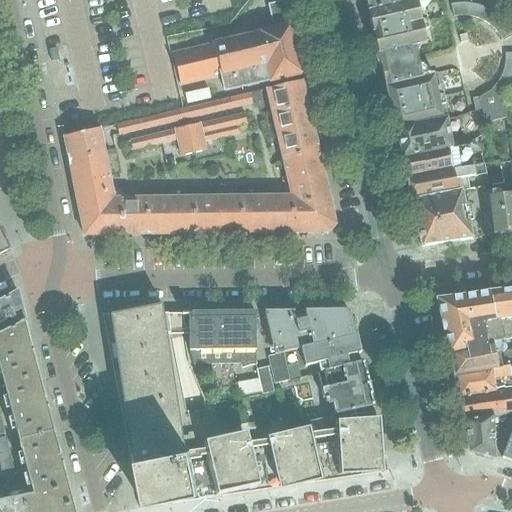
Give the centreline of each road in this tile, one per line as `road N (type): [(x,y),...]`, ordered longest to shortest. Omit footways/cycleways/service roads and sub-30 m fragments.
road 1 (residential): [(395,275),(102,280),(57,271)]
road 2 (residential): [(324,0),(395,275)]
road 3 (residential): [(57,271),(56,224),(11,0)]
road 4 (residential): [(98,511),(50,326),(57,271)]
road 5 (residential): [(447,490),(433,459),(395,275)]
road 6 (residential): [(322,511),(447,490)]
